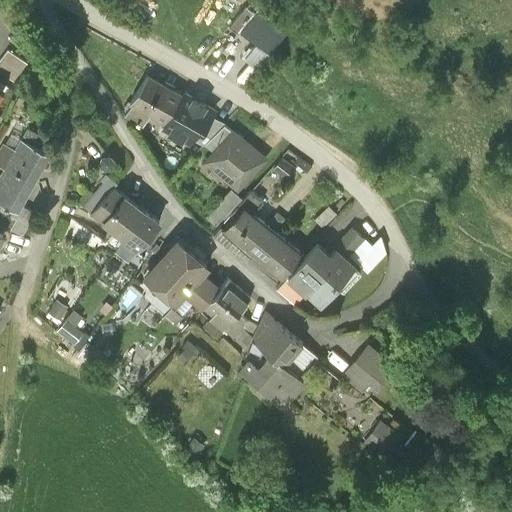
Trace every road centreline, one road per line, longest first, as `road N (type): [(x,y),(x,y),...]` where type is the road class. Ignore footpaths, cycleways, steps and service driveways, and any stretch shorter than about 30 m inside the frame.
road 1 (residential): [(34,0),(184,237),(290,327),(316,336),(391,310),(404,289),(400,245)]
road 2 (residential): [(63,0),(254,112),(351,192),(400,245)]
road 3 (residential): [(400,245),(471,359)]
